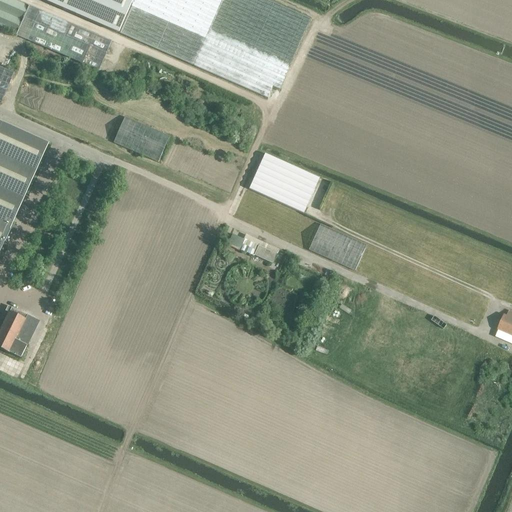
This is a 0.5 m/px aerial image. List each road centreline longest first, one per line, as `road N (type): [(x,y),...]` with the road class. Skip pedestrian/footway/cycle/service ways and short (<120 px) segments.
road 1 (track): [(100,511),(269,106),(321,20),(351,0)]
road 2 (unclassified): [(511,349),(134,168),(0,113)]
road 3 (track): [(269,106),(31,0)]
road 4 (track): [(394,0),(511,44)]
